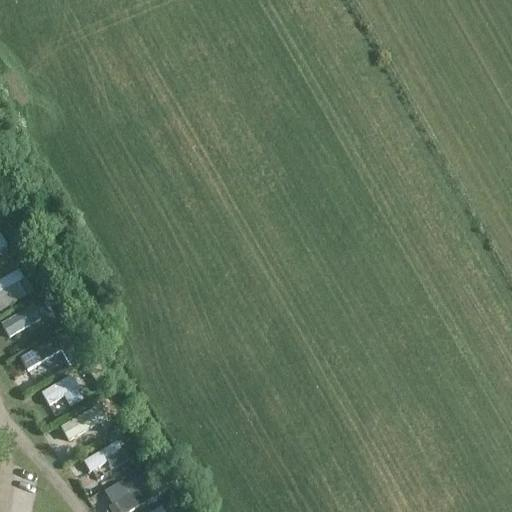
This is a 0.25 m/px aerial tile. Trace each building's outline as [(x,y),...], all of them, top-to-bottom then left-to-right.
[(0,192),(0,220),(16,212),(4,190),(0,192)] [(0,255),(31,238),(24,225),(0,238),(0,255)] [(2,282),(8,294),(49,274),(43,261),(2,282)] [(70,294),(19,314),(26,330),(77,310),(70,294)] [(24,363),(33,378),(72,354),(73,357),(91,346),(80,328),(24,363)] [(88,368),(55,397),(65,408),(98,380),(88,368)] [(137,425),(147,421),(140,404),(133,407),(128,393),(115,398),(121,413),(131,409),(137,425)] [(74,426),(85,449),(121,433),(107,402),(83,412),(87,420),(74,426)] [(99,461),(93,464),(98,474),(137,457),(128,437),(94,452),(99,461)] [(113,494),(120,508),(164,488),(157,474),(113,494)] [(163,487),(146,494),(150,504),(167,497),(163,487)]
